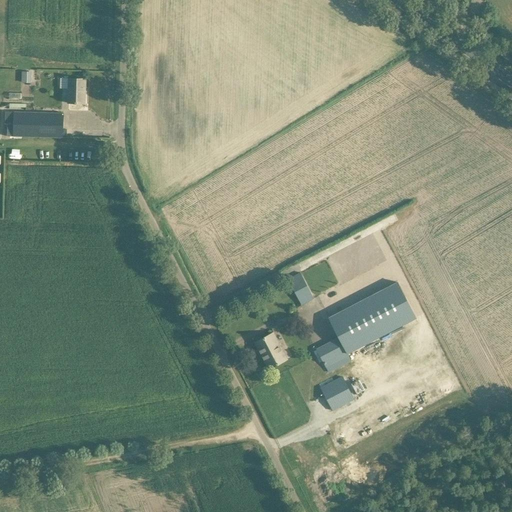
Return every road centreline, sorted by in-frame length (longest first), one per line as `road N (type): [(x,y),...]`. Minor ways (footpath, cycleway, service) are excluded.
road 1 (unclassified): [(302,511),(127,178),(126,0)]
road 2 (track): [(259,431),(0,479)]
road 3 (secondary): [(511,82),(396,0)]
road 4 (track): [(0,144),(121,142)]
